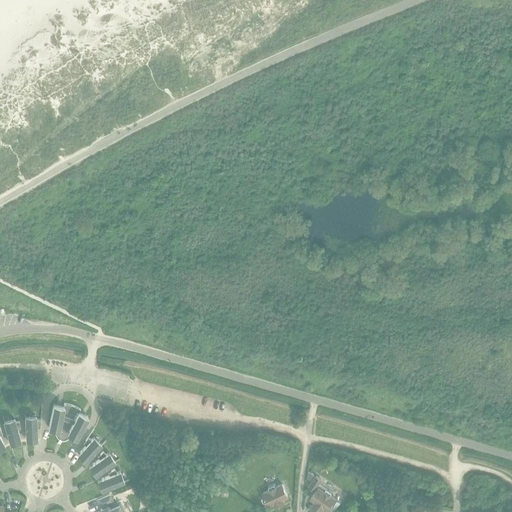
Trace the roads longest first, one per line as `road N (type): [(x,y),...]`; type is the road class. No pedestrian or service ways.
road 1 (unclassified): [(0,333),(60,329),(97,337),(511,457)]
road 2 (unclassified): [(0,204),(211,89),(422,0)]
